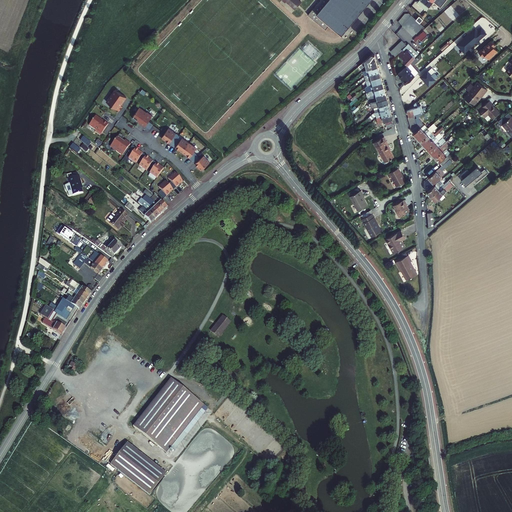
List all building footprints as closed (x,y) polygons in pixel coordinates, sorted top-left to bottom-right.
[(371,0),(319,0),(307,15),(324,31),(329,26),(340,36),(371,0)] [(434,0),(440,6),(445,0),(418,0),(417,2),(426,10),(429,6),(434,0)] [(396,54),(405,45),(408,43),(403,37),(391,49),(396,54)] [(491,40),(478,51),(483,56),(485,54),(489,58),(498,50),(494,46),(495,45),(491,40)] [(403,58),(407,62),(419,52),(409,42),(408,43),(405,45),(406,46),(399,52),(404,57),(403,58)] [(450,43),(432,60),(435,63),(441,58),(441,59),(454,47),(450,43)] [(365,64),(367,68),(378,65),(374,54),(372,53),(359,65),(361,68),(365,64)] [(414,75),(410,70),(411,69),(407,64),(398,72),(403,78),(402,78),(402,79),(405,83),(414,75)] [(421,75),(429,85),(436,79),(435,78),(438,75),(435,72),(436,71),(432,66),(428,70),(428,69),(421,75)] [(365,76),(366,79),(381,75),(379,69),(370,72),(371,75),(365,76)] [(367,85),(373,83),(382,81),(381,75),(366,79),(366,82),(367,85)] [(367,91),(369,90),(384,85),(382,81),(373,83),(367,85),(365,86),(367,91)] [(474,104),(477,99),(482,93),(483,94),(487,89),(477,81),(468,92),(465,96),(474,104)] [(370,95),(376,94),(385,91),(385,90),(384,85),(369,90),(367,91),(368,96),(369,96),(370,95)] [(126,96),(115,89),(107,101),(119,110),(122,106),(119,103),(121,101),(122,102),(126,96)] [(370,101),(372,101),(387,96),(385,91),(376,94),(370,95),(369,96),(370,101)] [(489,100),(478,110),(484,117),(487,120),(489,120),(491,118),(492,118),(499,112),(489,100)] [(388,101),(379,104),(380,106),(374,108),(375,111),(390,107),(388,101)] [(423,111),(425,108),(425,107),(422,108),(421,105),(418,106),(416,101),(414,103),(415,107),(408,109),(410,115),(414,114),(423,111)] [(145,125),(152,115),(147,111),(146,112),(139,107),(132,117),(137,120),(138,118),(141,120),(140,122),(145,125)] [(502,124),(503,123),(508,128),(508,130),(511,135),(511,116),(511,115),(508,111),(499,120),(502,124)] [(392,112),(382,114),(383,117),(378,118),(378,121),(385,120),(391,118),(393,117),(392,112)] [(410,115),(407,116),(408,120),(411,129),(417,124),(414,114),(410,115)] [(103,121),(96,116),(90,123),(91,128),(93,127),(96,130),(95,131),(101,135),(108,124),(103,121)] [(417,124),(411,129),(415,132),(414,133),(418,137),(428,127),(424,123),(422,120),(417,124)] [(190,157),(201,169),(209,162),(204,155),(200,158),(194,151),(196,147),(182,137),(179,141),(173,137),(176,133),(168,127),(161,137),(182,152),(190,157)] [(421,141),(429,135),(427,133),(430,130),(428,127),(418,137),(421,141)] [(123,136),(119,133),(110,146),(122,155),(130,144),(125,140),(124,141),(121,139),(123,136)] [(385,134),(374,139),(384,159),(393,154),(389,147),(390,146),(385,134)] [(425,145),(436,136),(434,134),(431,137),(429,135),(421,141),(425,145)] [(440,140),(436,136),(425,145),(429,149),(440,140)] [(432,153),(447,140),(444,136),(440,140),(429,149),(432,153)] [(494,139),(491,142),(499,151),(502,148),(494,139)] [(432,153),(436,158),(447,148),(452,144),(448,140),(447,140),(432,153)] [(149,172),(156,177),(163,168),(132,145),(128,151),(131,153),(128,157),(135,163),(139,159),(141,161),(139,165),(146,170),(149,166),(152,168),(149,172)] [(442,164),(449,157),(447,155),(451,152),(447,148),(436,158),(442,164)] [(461,179),(466,184),(474,177),(477,181),(488,171),(485,167),(482,170),(478,165),(461,179)] [(439,166),(428,176),(433,182),(441,175),(440,174),(442,172),(439,169),(440,168),(439,166)] [(399,167),(388,172),(390,176),(391,175),(396,186),(406,182),(399,167)] [(159,193),(163,198),(183,181),(175,172),(168,178),(171,182),(168,184),(165,181),(158,186),(161,190),(159,193)] [(71,196),(81,193),(80,189),(79,183),(80,183),(78,176),(76,176),(68,178),(67,179),(68,184),(64,187),(65,191),(66,193),(67,196),(71,195),(71,196)] [(431,195),(441,186),(442,185),(440,182),(444,178),(443,177),(428,190),(431,195)] [(442,187),(441,186),(431,195),(435,199),(453,183),(450,180),(448,183),(442,187)] [(361,186),(349,191),(351,196),(352,196),(357,206),(366,201),(362,193),(364,193),(361,186)] [(91,204),(95,199),(91,196),(87,201),(91,204)] [(157,196),(153,200),(163,211),(167,208),(157,196)] [(145,207),(149,204),(141,197),(137,202),(143,206),(145,207)] [(404,199),(392,204),(393,207),(393,208),(394,210),(395,211),(398,216),(404,213),(405,215),(408,214),(407,212),(408,211),(406,206),(407,205),(404,199)] [(129,200),(124,206),(131,212),(136,206),(129,200)] [(149,204),(159,215),(163,211),(153,200),(149,204)] [(149,204),(145,207),(155,218),(159,215),(149,204)] [(155,218),(145,207),(143,206),(139,210),(151,222),(155,218)] [(128,216),(120,209),(115,216),(112,214),(106,221),(117,229),(123,222),(124,222),(128,216)] [(361,219),(362,219),(368,233),(379,229),(372,214),(373,214),(371,210),(360,215),(361,219)] [(81,239),(61,226),(56,233),(76,247),(81,239)] [(399,231),(383,238),(389,253),(401,247),(398,241),(402,239),(399,231)] [(101,238),(99,241),(95,244),(98,246),(99,245),(104,250),(106,247),(114,254),(121,247),(111,238),(106,243),(101,238)] [(85,255),(82,252),(73,264),(79,269),(84,263),(82,261),(85,257),(85,256),(85,255)] [(96,252),(89,260),(102,270),(108,262),(97,253),(96,252)] [(400,257),(395,259),(400,270),(400,269),(404,278),(416,273),(410,260),(411,260),(409,254),(408,254),(400,257)] [(40,270),(36,281),(41,284),(47,274),(44,273),(50,264),(39,257),(38,263),(39,263),(38,268),(40,270)] [(84,263),(98,274),(102,270),(89,260),(85,257),(82,261),(84,263)] [(75,287),(88,296),(91,292),(78,283),(75,287)] [(86,300),(88,296),(75,287),(72,291),(86,300)] [(74,295),(72,297),(83,304),(86,300),(72,291),(71,293),(74,295)] [(66,300),(78,308),(80,309),(83,304),(72,297),(69,296),(66,300)] [(70,321),(78,308),(66,300),(63,298),(55,310),(55,311),(70,321)] [(46,305),(42,312),(41,314),(46,317),(49,319),(47,320),(45,319),(43,322),(62,334),(70,321),(55,311),(55,310),(46,305)] [(229,320),(221,314),(210,329),(217,334),(229,320)] [(72,361),(68,368),(74,372),(78,364),(72,361)] [(171,377),(134,425),(168,451),(172,445),(205,403),(171,377)] [(205,403),(172,445),(176,448),(196,422),(209,406),(205,403)] [(167,471),(128,441),(111,464),(151,493),(167,471)]
